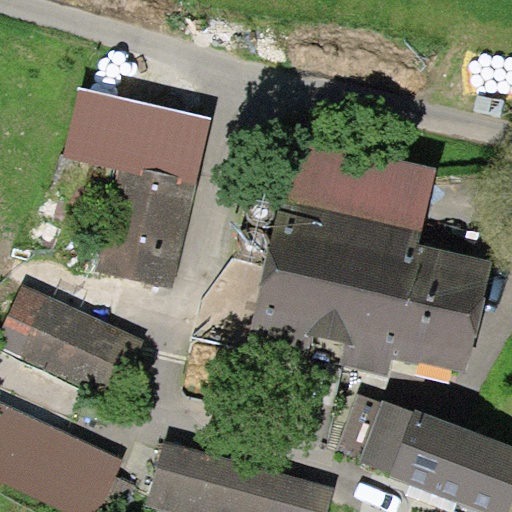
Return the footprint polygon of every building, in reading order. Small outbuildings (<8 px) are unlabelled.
[(439,169),(299,136),(239,390),(297,404),(309,352),(389,371),(393,355),(472,373),(498,261),(422,243),(439,169)] [(200,181),(119,163),(94,269),(175,288),(200,181)] [(144,340),(44,297),(43,300),(18,289),(0,329),(0,341),(21,351),(18,358),(117,401),(144,340)] [(511,511),(511,433),(414,396),(409,410),(382,399),(362,452),(389,463),(384,477),(477,511),(511,511)] [(96,511),(121,455),(0,402),(0,482),(69,511),(96,511)] [(327,511),(334,487),(163,440),(144,507),(162,511),(327,511)]
